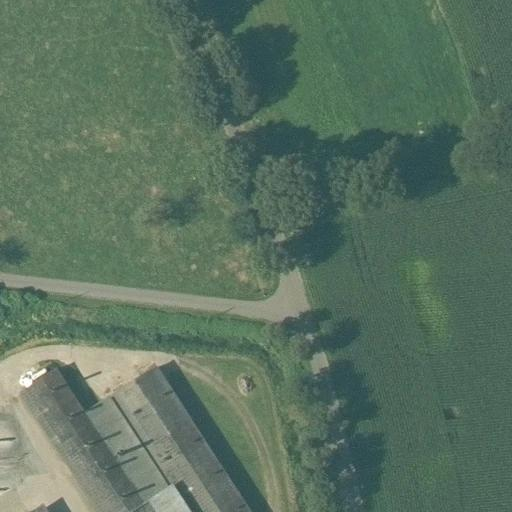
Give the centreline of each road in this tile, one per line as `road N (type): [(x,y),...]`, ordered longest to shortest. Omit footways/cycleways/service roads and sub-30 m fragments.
road 1 (unclassified): [(351,511),(286,275),(187,0)]
road 2 (track): [(0,277),(295,309)]
